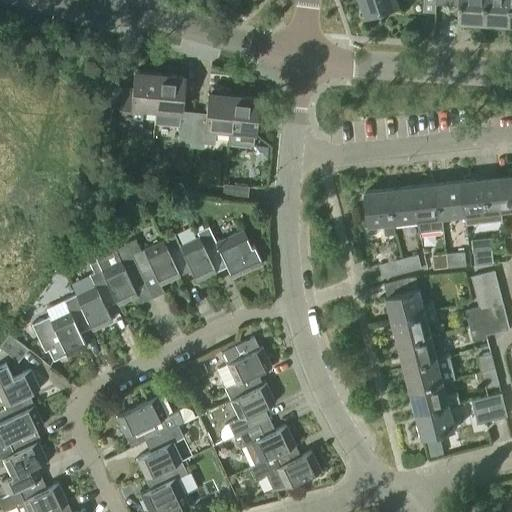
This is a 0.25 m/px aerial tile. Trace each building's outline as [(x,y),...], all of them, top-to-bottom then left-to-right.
[(396,0),(361,0),(367,17),(399,6),(396,0)] [(446,0),(446,3),(458,3),(457,21),(484,23),(485,0),(446,0)] [(511,0),(485,0),(484,23),(510,25),(511,0)] [(155,111),(158,75),(133,72),(131,98),(120,97),(117,122),(140,124),(141,109),(155,111)] [(183,77),(158,75),(155,111),(179,113),(177,141),(189,142),(192,117),(179,116),(183,77)] [(192,117),(189,142),(189,147),(202,148),(203,143),(213,145),(215,130),(229,131),(232,95),(231,95),(231,94),(230,94),(211,87),(209,93),(207,93),(205,118),(192,117)] [(232,95),(229,131),(227,144),(252,146),(257,98),(232,95)] [(511,169),(509,170),(510,176),(498,177),(502,210),(511,208),(511,169)] [(498,177),(462,181),(466,214),(467,225),(501,221),(500,210),(502,210),(498,177)] [(462,181),(438,184),(441,217),(466,214),(462,181)] [(247,199),(248,186),(248,185),(222,183),(221,197),(247,199)] [(438,184),(415,186),(418,219),(419,227),(420,232),(443,229),(441,217),(438,184)] [(415,186),(391,189),(394,222),(418,219),(415,186)] [(394,222),(391,189),(366,192),(369,225),(384,223),(385,233),(394,233),(393,222),(394,222)] [(198,236),(215,273),(215,272),(214,269),(225,264),(231,278),(262,264),(253,245),(250,246),(242,229),(215,241),(210,230),(198,236)] [(215,273),(198,236),(179,245),(174,234),(162,240),(178,273),(189,268),(195,282),(215,273)] [(135,239),(126,244),(143,279),(154,274),(160,285),(179,276),(178,273),(162,240),(140,250),(135,239)] [(143,279),(126,244),(114,249),(94,258),(95,261),(114,298),(114,299),(117,306),(137,296),(132,285),(143,279)] [(492,249),(474,251),(475,265),(493,263),(492,249)] [(464,252),(449,253),(450,267),(466,265),(464,252)] [(420,253),(403,258),(407,273),(423,268),(420,253)] [(450,267),(449,253),(432,255),(433,269),(450,267)] [(407,273),(403,258),(379,264),(383,279),(407,273)] [(93,286),(75,295),(89,324),(88,324),(92,331),(111,322),(103,304),(114,299),(114,298),(95,261),(88,264),(92,273),(88,275),(93,286)] [(474,289),(498,283),(495,271),(471,277),(474,289)] [(433,300),(424,302),(421,290),(417,291),(413,277),(384,285),(393,320),(435,309),(433,300)] [(501,294),(498,283),(474,289),(477,300),(501,294)] [(504,306),(501,294),(477,300),(479,305),(480,313),(504,306)] [(89,324),(75,295),(63,300),(68,311),(50,320),(48,316),(31,324),(44,352),(47,350),(52,361),(65,355),(66,357),(86,347),(77,329),(88,324),(89,324)] [(480,313),(479,305),(464,309),(469,326),(507,316),(504,306),(480,313)] [(435,309),(393,320),(399,343),(432,335),(429,324),(438,322),(435,309)] [(507,316),(469,326),(473,341),(487,338),(486,335),(510,329),(507,316)] [(0,347),(17,361),(26,349),(27,348),(8,333),(0,343),(0,347)] [(432,335),(399,343),(404,366),(443,357),(441,349),(445,347),(441,333),(432,335)] [(258,386),(253,375),(271,366),(261,346),(258,348),(253,336),(220,352),(226,365),(216,369),(225,387),(223,388),(229,400),(258,386)] [(481,372),(495,369),(491,352),(477,356),(481,372)] [(450,355),(443,357),(404,366),(410,390),(454,379),(456,378),(450,355)] [(0,421),(31,407),(30,406),(25,395),(39,389),(30,369),(12,377),(5,362),(0,364),(0,399),(4,409),(0,410),(0,421)] [(499,384),(495,369),(481,372),(485,387),(499,384)] [(460,403),(454,379),(410,390),(416,414),(450,405),(460,403)] [(258,386),(229,400),(238,418),(227,424),(233,436),(266,420),(261,409),(274,402),(265,383),(258,386)] [(477,424),(504,417),(507,416),(501,393),(471,400),(477,424)] [(144,440),(177,425),(171,412),(160,417),(151,399),(115,416),(124,436),(133,432),(139,443),(144,441),(144,440)] [(31,407),(0,421),(0,458),(1,458),(37,441),(32,430),(43,425),(33,405),(30,406),(31,407)] [(450,405),(416,414),(422,437),(456,428),(450,405)] [(182,407),(177,410),(183,422),(194,416),(192,410),(188,408),(182,407)] [(266,420),(233,436),(239,448),(244,446),(253,465),(294,444),(285,425),(271,432),(266,420)] [(144,440),(144,441),(149,451),(135,458),(144,478),(147,477),(147,476),(180,461),(172,442),(183,437),(177,425),(144,440)] [(37,441),(1,458),(10,477),(0,481),(0,483),(5,494),(41,477),(35,466),(47,461),(37,441)] [(294,444),(253,465),(248,467),(254,480),(265,475),(272,489),(284,487),(320,470),(311,450),(297,457),(292,446),(295,445),(294,444)] [(147,476),(147,477),(153,488),(139,494),(147,511),(152,511),(159,509),(160,511),(180,511),(189,508),(175,478),(186,473),(180,461),(147,476)] [(5,494),(0,496),(0,504),(3,511),(13,505),(16,511),(46,511),(64,504),(67,503),(57,483),(46,488),(41,477),(5,494)] [(136,487),(125,490),(128,506),(139,503),(136,487)]
